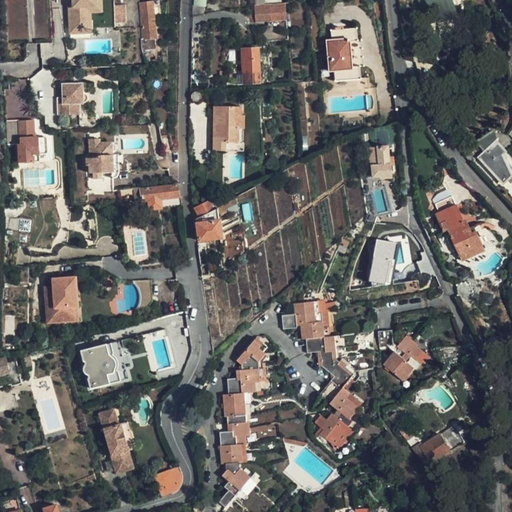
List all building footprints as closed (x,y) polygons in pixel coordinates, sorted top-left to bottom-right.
[(67,0),(69,29),(79,29),(78,24),(89,23),(89,17),(88,9),(95,8),(94,0),(67,0)] [(100,17),(99,0),(94,0),(95,8),(88,9),(89,17),(100,17)] [(144,38),(145,49),(155,48),(154,38),(157,38),(156,28),(152,0),(139,2),(144,38)] [(420,17),(420,19),(439,12),(446,32),(456,28),(455,23),(451,15),(457,13),(452,0),(419,0),(419,3),(420,11),(420,17)] [(285,22),(280,1),(266,4),(256,6),(254,6),(259,27),(285,22)] [(413,61),(418,78),(435,82),(439,68),(425,63),(419,33),(420,19),(420,17),(410,17),(409,36),(409,37),(409,38),(409,39),(409,40),(409,41),(410,42),(409,42),(409,43),(410,43),(410,44),(410,45),(410,46),(410,47),(410,48),(413,61)] [(352,40),(359,40),(357,24),(343,25),(343,22),(336,23),(336,26),(331,26),(331,34),(324,35),(327,71),(334,71),(334,80),(361,78),(360,63),(354,63),(352,40)] [(79,29),(69,29),(70,35),(90,34),(89,23),(78,24),(79,29)] [(363,40),(359,40),(352,40),(354,63),(360,63),(365,63),(363,40)] [(260,82),(258,49),(243,49),(245,83),(260,82)] [(62,83),(63,95),(63,101),(58,101),(59,114),(82,113),(82,102),(85,102),(84,101),(84,91),(83,82),(62,83)] [(235,115),(240,115),(240,106),(213,106),(213,109),(213,116),(213,151),(224,151),(225,142),(236,142),(237,128),(235,127),(235,115)] [(27,131),(27,122),(27,114),(13,114),(13,131),(11,131),(11,157),(24,156),(24,148),(32,148),(41,148),(40,131),(27,131)] [(243,115),(240,115),(235,115),(235,127),(237,128),(236,142),(225,142),(224,151),(243,152),(243,115)] [(49,148),(47,130),(47,127),(41,127),(39,126),(39,125),(38,122),(37,122),(27,122),(27,131),(40,131),(41,148),(49,148)] [(495,137),(483,147),(485,151),(498,140),(495,137)] [(90,172),(92,171),(100,171),(100,177),(115,176),(117,175),(118,175),(118,174),(119,174),(119,173),(119,172),(119,171),(119,169),(118,154),(112,154),(111,141),(100,142),(100,138),(89,138),(89,142),(91,156),(87,157),(87,164),(90,164),(90,172)] [(483,147),(476,153),(498,180),(500,183),(504,187),(508,188),(511,188),(511,159),(503,149),(504,148),(498,140),(485,151),(483,147)] [(390,167),(387,146),(369,148),(370,157),(368,158),(369,171),(372,171),(373,182),(392,180),(391,167),(390,167)] [(179,187),(179,184),(139,189),(139,193),(140,202),(156,200),(167,199),(168,207),(177,206),(182,205),(179,187)] [(484,250),(474,228),(472,230),(468,222),(467,223),(458,204),(457,204),(452,195),(436,204),(440,212),(435,215),(444,233),(448,231),(462,261),(484,250)] [(56,197),(23,201),(23,206),(23,212),(19,215),(16,217),(7,217),(4,243),(14,244),(14,247),(49,249),(53,239),(59,229),(60,224),(59,219),(56,208),(56,206),(56,201),(56,197)] [(210,197),(194,206),(200,216),(216,208),(210,197)] [(219,214),(237,205),(236,197),(218,206),(219,214)] [(157,208),(168,207),(167,199),(156,200),(157,208)] [(156,200),(140,202),(141,210),(157,208),(156,200)] [(200,216),(196,218),(199,240),(221,236),(219,214),(218,206),(216,208),(200,216)] [(376,238),(368,280),(392,284),(399,242),(376,238)] [(75,276),(53,278),(53,285),(54,293),(45,294),(48,322),(71,320),(70,306),(78,305),(75,276)] [(152,280),(133,280),(131,283),(133,285),(135,287),(137,292),(138,295),(138,297),(138,301),(137,304),(136,307),(135,308),(147,309),(153,302),(152,280)] [(53,285),(45,286),(45,294),(54,293),(53,285)] [(318,299),(293,301),(294,313),(282,314),(283,327),(297,326),(296,324),(301,324),(303,339),(306,338),(308,351),(318,350),(320,364),(323,364),(336,374),(322,392),(343,409),(349,413),(353,416),(361,406),(350,398),(354,392),(346,386),(356,372),(348,366),(340,360),(341,357),(339,357),(336,335),(326,336),(322,310),(319,310),(318,299)] [(251,302),(253,318),(262,310),(261,301),(251,302)] [(79,320),(78,305),(70,306),(71,320),(79,320)] [(393,327),(379,329),(381,345),(390,344),(395,339),(393,327)] [(428,347),(407,331),(399,342),(395,347),(385,362),(405,377),(428,347)] [(255,336),(252,340),(260,346),(263,342),(255,336)] [(395,339),(390,344),(395,347),(399,342),(395,339)] [(225,477),(229,481),(250,475),(251,475),(243,469),(242,462),(246,462),(245,444),(249,443),(249,437),(252,436),(251,422),(249,422),(245,393),(250,393),(257,393),(256,382),(261,381),(261,379),(259,360),(265,353),(263,352),(258,348),(260,346),(252,340),(236,362),(242,366),(238,371),(239,379),(228,380),(229,394),(224,395),(226,417),(229,417),(230,431),(222,432),(225,465),(229,464),(230,471),(225,477)] [(111,342),(106,343),(109,353),(110,354),(111,355),(113,357),(114,359),(115,361),(115,364),(115,365),(115,368),(114,371),(113,372),(108,373),(110,382),(118,379),(116,371),(116,370),(116,369),(117,368),(117,367),(118,366),(118,365),(118,363),(118,362),(117,361),(117,360),(117,359),(116,358),(116,357),(116,356),(115,355),(114,354),(113,353),(111,342)] [(263,342),(260,346),(258,348),(263,352),(268,345),(263,342)] [(109,353),(106,343),(86,349),(81,350),(82,353),(84,360),(86,361),(86,364),(85,365),(84,367),(84,368),(84,369),(85,370),(85,371),(86,372),(87,372),(87,373),(88,373),(89,373),(90,376),(89,377),(91,387),(110,382),(108,373),(113,372),(114,371),(115,368),(115,365),(115,364),(115,361),(114,359),(113,357),(111,355),(110,354),(109,353)] [(435,347),(441,357),(459,354),(459,345),(435,347)] [(29,355),(21,358),(24,366),(31,364),(29,355)] [(350,364),(341,357),(340,360),(348,366),(350,364)] [(0,385),(11,382),(8,371),(4,358),(0,358),(0,385)] [(397,408),(389,413),(390,414),(402,430),(413,445),(430,468),(436,463),(435,460),(468,440),(457,423),(444,432),(444,431),(425,444),(405,415),(403,417),(397,408)] [(116,471),(124,469),(121,462),(132,459),(129,448),(130,448),(122,421),(117,422),(114,409),(99,413),(116,471)] [(339,415),(344,419),(349,413),(343,409),(339,415)] [(332,441),(333,443),(338,441),(354,430),(356,428),(344,419),(339,415),(334,411),(323,426),(325,427),(321,432),(332,441)] [(129,419),(122,421),(130,448),(137,446),(129,419)] [(338,441),(333,443),(335,446),(342,445),(354,430),(338,441)] [(121,462),(124,469),(134,466),(132,459),(121,462)] [(180,472),(178,467),(154,476),(154,477),(162,496),(173,493),(175,492),(177,490),(178,489),(180,487),(181,485),(182,482),(182,480),(182,478),(181,475),(180,472)] [(254,478),(250,475),(229,481),(232,484),(228,489),(233,492),(224,503),(230,508),(254,478)] [(0,499),(3,511),(20,511),(19,508),(14,494),(0,498),(0,499)] [(45,511),(58,511),(55,503),(44,507),(45,511)]
